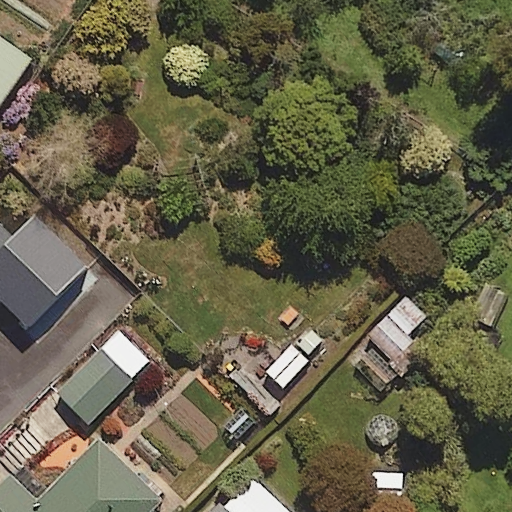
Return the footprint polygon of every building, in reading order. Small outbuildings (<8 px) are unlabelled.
[(449,26),(433,51),(468,73),(484,48),(449,26)] [(0,96),(31,52),(0,30),(0,96)] [(88,271),(37,219),(14,241),(0,227),(0,305),(3,303),(29,329),(88,271)] [(495,333),(511,295),(511,293),(487,282),(468,321),(495,333)] [(425,313),(406,294),(368,334),(405,368),(422,350),(405,334),(425,313)] [(265,367),(284,386),(311,358),(308,355),(323,339),(308,324),(265,367)] [(149,359),(119,329),(58,391),(88,421),(149,359)] [(367,341),(348,361),(376,389),(395,369),(367,341)] [(243,361),(230,376),(273,413),(286,398),(243,361)] [(143,511),(160,495),(98,435),(37,498),(9,471),(0,480),(0,511),(143,511)] [(292,511),(248,469),(207,511),(292,511)] [(401,511),(402,469),(370,469),(370,511),(401,511)]
